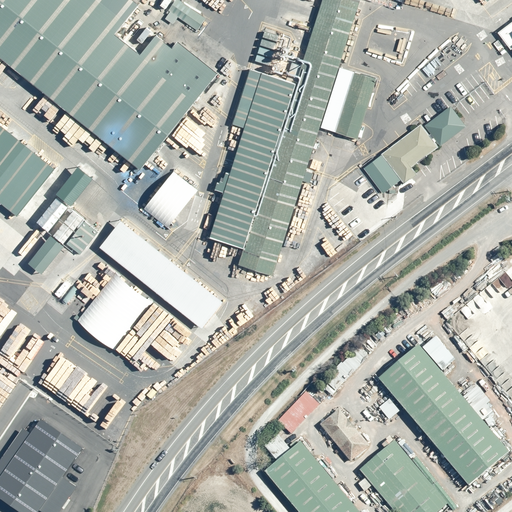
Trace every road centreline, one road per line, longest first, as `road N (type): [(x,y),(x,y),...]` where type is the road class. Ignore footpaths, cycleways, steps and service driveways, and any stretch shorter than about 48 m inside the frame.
road 1 (secondary): [(129,511),(232,379),(324,291),(511,142)]
road 2 (secondary): [(511,169),(324,317),(253,386),(149,511)]
